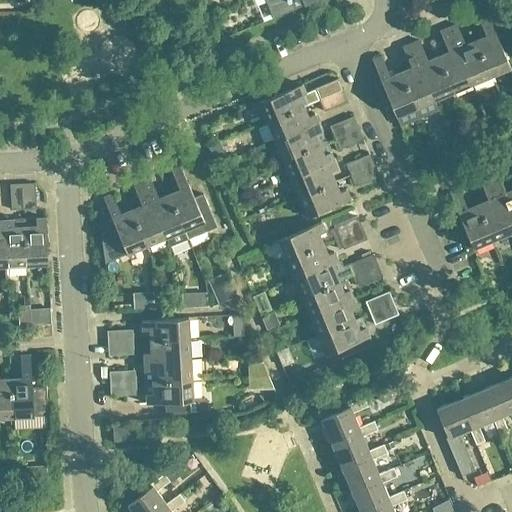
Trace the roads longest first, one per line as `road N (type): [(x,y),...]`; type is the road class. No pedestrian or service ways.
road 1 (residential): [(86,511),(63,158)]
road 2 (residential): [(63,158),(346,45)]
road 3 (residential): [(438,304),(433,290),(441,272),(346,45)]
road 4 (residential): [(465,511),(416,388),(511,347)]
